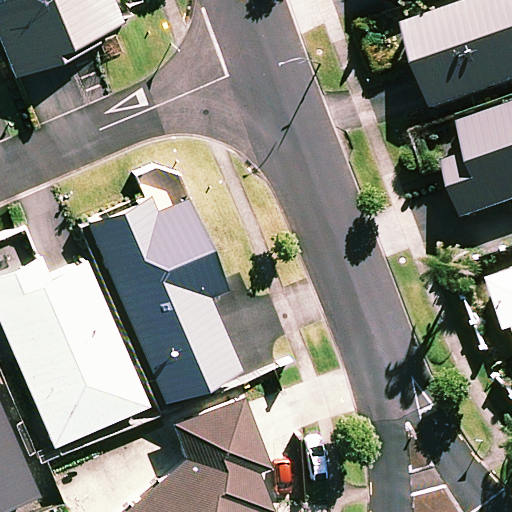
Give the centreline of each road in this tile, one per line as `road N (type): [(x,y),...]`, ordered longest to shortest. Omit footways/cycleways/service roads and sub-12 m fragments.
road 1 (residential): [(268,56),(443,511)]
road 2 (residential): [(268,56),(0,168)]
